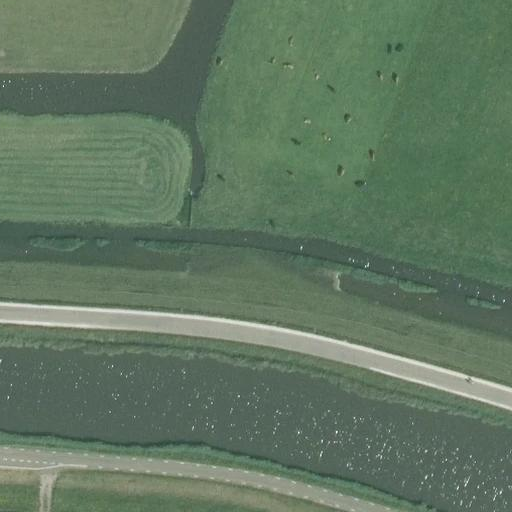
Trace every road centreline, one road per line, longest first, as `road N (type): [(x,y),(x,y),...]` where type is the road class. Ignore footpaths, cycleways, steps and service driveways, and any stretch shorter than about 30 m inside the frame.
road 1 (tertiary): [(511,404),(240,334),(0,316)]
road 2 (unclassified): [(0,454),(210,474),(366,511)]
